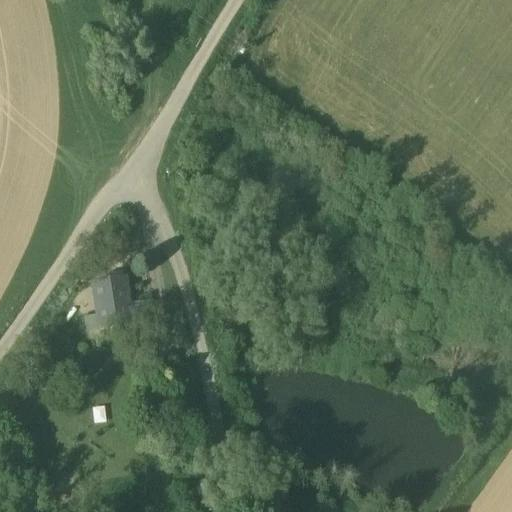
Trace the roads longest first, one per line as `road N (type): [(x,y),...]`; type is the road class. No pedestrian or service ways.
road 1 (unclassified): [(227,511),(189,326),(137,174)]
road 2 (unclassified): [(0,350),(105,203),(137,174)]
road 3 (unclassified): [(137,174),(239,0)]
